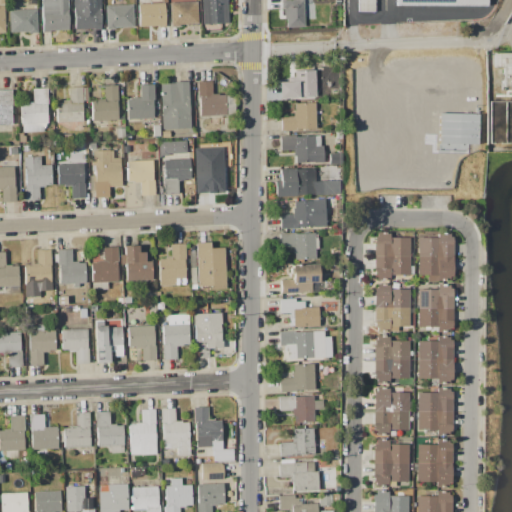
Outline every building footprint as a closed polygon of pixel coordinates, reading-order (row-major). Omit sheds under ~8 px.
[(41,0),(67,0),(69,29),(43,30),(41,0)] [(100,0),(101,28),(74,29),(72,0),(100,0)] [(135,0),(149,0),(149,4),(163,3),(165,25),(140,27),(138,5),(135,5),(135,0)] [(202,0),(227,0),(229,22),(204,24),(202,0)] [(291,0),(302,0),(304,27),(299,27),(299,28),(287,29),(287,27),(286,27),(286,13),(284,13),(284,8),(281,8),(281,1),(291,0)] [(357,0),(374,0),(374,11),(357,11),(357,0)] [(169,3),(197,2),(198,24),(170,25),(169,3)] [(106,6),(132,5),(133,27),(106,28),(106,6)] [(9,10),(36,8),(37,31),(10,33),(9,10)] [(511,53),(511,77),(511,86),(503,86),(503,67),(494,67),(494,53),(511,53)] [(315,70),(315,76),(319,76),(320,89),(316,89),(316,97),(279,99),(278,75),(279,75),(279,68),(289,67),(290,77),(295,76),(294,71),(315,70)] [(200,116),(198,82),(211,81),(212,95),(225,95),(226,115),(200,116)] [(160,84),(187,82),(190,128),(162,129),(160,84)] [(126,119),(126,100),(133,99),(133,98),(139,98),(139,84),(151,84),(152,118),(126,119)] [(92,121),(91,102),(97,102),(97,99),(104,99),(103,86),(116,85),(117,120),(92,121)] [(56,123),(54,104),(62,103),(62,101),(69,100),(68,88),(81,87),(82,102),(81,102),(82,121),(56,123)] [(21,132),(20,102),(33,102),(32,89),(46,89),(47,104),(45,104),(46,123),(44,126),(42,131),(21,132)] [(0,125),(0,90),(12,90),(12,106),(11,106),(11,125),(0,125)] [(315,102),(316,129),(281,130),(281,117),(293,116),(293,110),(294,110),(294,103),(315,102)] [(489,102),(511,102),(511,144),(489,144),(489,102)] [(294,163),(293,150),(280,150),(280,136),(295,135),(295,136),(319,136),(320,146),(322,146),(322,162),(294,163)] [(186,141),(186,153),(158,155),(158,142),(186,141)] [(93,151),(112,150),(112,158),(120,158),(121,186),(108,187),(108,197),(95,197),(93,151)] [(222,153),(223,179),(214,179),(214,182),(208,182),(209,190),(195,191),(194,169),(204,168),(203,154),(222,153)] [(329,154),(341,154),(341,164),(329,165),(329,154)] [(23,156),(39,156),(39,166),(51,165),(52,185),(44,185),(44,187),(38,187),(39,200),(25,201),(23,156)] [(164,160),(189,158),(191,179),(177,180),(178,193),(166,194),(164,160)] [(126,161),(152,160),(153,195),(140,195),(140,181),(126,182),(126,161)] [(82,163),(84,198),(71,198),(71,186),(59,187),(58,164),(82,163)] [(0,167),(13,166),(13,168),(18,168),(19,190),(15,190),(16,201),(1,202),(0,188),(0,167)] [(280,169),(315,168),(315,195),(275,196),(275,180),(280,180),(280,169)] [(320,182),(339,181),(340,194),(321,195),(320,182)] [(324,199),(325,227),(280,229),(279,215),(293,214),(292,208),(294,208),(293,201),(324,199)] [(408,238),(408,274),(388,274),(388,279),(376,279),(376,274),(373,274),(373,238),(376,238),(376,232),(389,232),(389,238),(408,238)] [(417,237),(437,237),(437,232),(449,232),(449,237),(451,237),(451,275),(449,275),(449,281),(437,280),(437,275),(417,275),(417,237)] [(313,233),(314,259),(294,260),(294,254),(293,254),(292,247),(280,247),(279,233),(295,233),(313,233)] [(224,248),(225,289),(197,290),(196,243),(210,242),(210,248),(224,248)] [(159,286),(159,260),(165,260),(165,258),(170,257),(170,244),(184,244),(185,278),(175,279),(175,286),(159,286)] [(125,280),(123,246),(137,246),(138,253),(144,252),(144,260),(151,260),(152,279),(125,280)] [(92,282),(91,262),(97,262),(97,261),(104,261),(103,248),(115,247),(117,281),(92,282)] [(59,284),(57,249),(71,249),(72,262),(77,262),(77,263),(85,262),(87,286),(73,287),(73,283),(59,284)] [(24,285),(23,266),(30,265),(30,264),(36,264),(35,251),(49,250),(51,284),(24,285)] [(19,286),(0,286),(0,252),(4,252),(4,265),(11,265),(11,266),(18,266),(19,286)] [(291,265),(317,264),(318,282),(310,283),(311,293),(281,295),(280,280),(292,279),(291,265)] [(408,289),(408,326),(388,326),(388,331),(375,331),(375,326),(373,326),(373,289),(376,289),(376,284),(388,284),(388,289),(408,289)] [(416,289),(436,289),(436,284),(449,284),(449,289),(450,289),(450,327),(448,327),(448,332),(436,332),(436,327),(416,327),(416,289)] [(291,327),(290,313),(279,314),(279,299),(295,298),(295,302),(303,301),(304,308),(317,307),(318,326),(291,327)] [(192,314),(220,312),(222,348),(208,349),(209,358),(194,359),(192,314)] [(161,325),(167,325),(167,315),(187,314),(189,346),(176,347),(177,357),(163,358),(161,325)] [(94,320),(121,319),(122,356),(109,356),(109,362),(96,362),(94,320)] [(127,327),(153,326),(155,360),(141,361),(140,347),(129,348),(127,327)] [(60,330),(86,329),(86,347),(88,347),(88,363),(74,364),(74,350),(60,351),(60,330)] [(27,331),(54,330),(55,351),(42,351),(42,365),(29,366),(27,331)] [(322,331),(323,357),(289,359),(288,345),(279,346),(279,333),(322,331)] [(0,332),(19,332),(20,351),(21,351),(22,366),(8,366),(7,352),(0,352),(0,332)] [(408,341),(408,378),(388,378),(388,383),(375,383),(375,378),(373,378),(373,341),(376,341),(376,336),(388,336),(388,341),(408,341)] [(417,341),(437,341),(437,336),(449,336),(449,341),(451,341),(451,379),(449,379),(449,385),(437,384),(437,379),(417,379),(417,341)] [(313,364),(313,390),(295,390),(295,392),(279,393),(279,378),(293,377),(293,365),(313,364)] [(408,393),(408,429),(388,429),(388,435),(375,435),(375,429),(373,429),(373,393),(376,393),(376,387),(388,387),(388,393),(408,393)] [(416,392),(436,392),(436,387),(448,387),(448,392),(450,392),(450,430),(448,430),(448,435),(436,435),(436,430),(416,430),(416,392)] [(312,396),(312,400),(322,400),(322,409),(313,410),(313,423),(294,423),(293,410),(278,410),(278,397),(294,396),(294,397),(312,396)] [(195,447),(194,407),(207,406),(208,420),(221,419),(222,449),(213,449),(213,446),(195,447)] [(188,423),(189,455),(176,456),(176,448),(168,448),(168,444),(161,444),(160,409),(174,408),(175,421),(181,421),(181,423),(188,423)] [(129,455),(128,426),(135,425),(135,424),(141,424),(140,410),(154,410),(155,426),(154,426),(155,454),(129,455)] [(96,447),(94,412),(108,411),(109,424),(115,424),(115,426),(122,426),(123,451),(109,452),(109,446),(96,447)] [(63,448),(62,429),(70,428),(70,427),(76,426),(75,413),(88,413),(89,427),(88,428),(89,447),(63,448)] [(31,450),(30,415),(43,414),(44,428),(56,427),(57,449),(31,450)] [(0,450),(0,431),(4,431),(4,430),(9,429),(8,416),(22,415),(23,432),(24,450),(0,450)] [(312,428),(313,454),(295,455),(295,456),(279,456),(279,443),(292,442),(292,429),(312,428)] [(407,445),(407,481),(387,481),(387,487),(375,487),(375,481),(372,481),(372,445),(375,445),(375,439),(387,439),(387,445),(407,445)] [(416,444),(437,444),(437,439),(449,439),(449,444),(451,444),(450,482),(448,482),(448,488),(436,487),(436,482),(416,482),(416,444)] [(292,491),(292,477),(278,477),(277,463),(313,462),(313,471),(316,471),(317,490),(292,491)] [(201,466),(223,464),(224,479),(202,480),(201,466)] [(164,486),(170,486),(170,479),(180,479),(181,485),(190,485),(191,505),(184,505),(184,507),(179,507),(179,511),(163,511),(163,507),(164,507),(164,505),(165,505),(164,486)] [(196,511),(195,484),(223,483),(224,503),(210,504),(210,511),(196,511)] [(125,484),(127,510),(118,510),(118,511),(99,511),(98,485),(125,484)] [(131,487),(157,486),(158,505),(159,505),(159,511),(145,511),(145,508),(132,509),(131,487)] [(65,511),(65,487),(83,487),(83,499),(90,499),(90,508),(95,508),(95,511),(65,511)] [(407,495),(407,511),(372,511),(372,495),(375,495),(375,490),(387,490),(387,495),(407,495)] [(34,511),(34,492),(59,491),(60,511),(34,511)] [(416,511),(416,496),(436,496),(436,491),(448,491),(448,496),(450,496),(450,511),(416,511)] [(0,511),(0,494),(25,492),(27,511),(28,511),(0,511)] [(318,507),(317,494),(331,493),(332,506),(318,507)] [(293,498),(300,498),(301,504),(317,504),(317,511),(291,511),(291,509),(277,510),(277,499),(277,496),(293,495),(293,498)]
